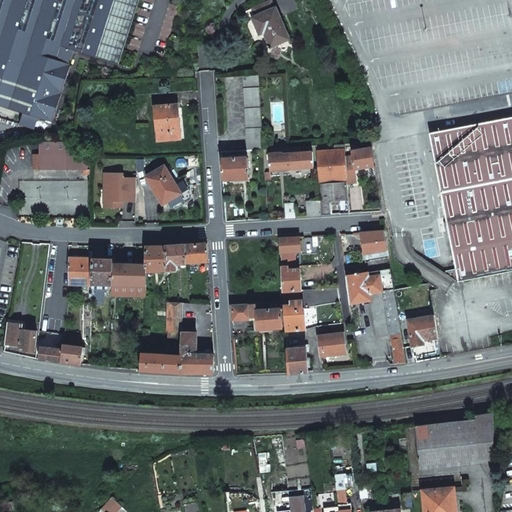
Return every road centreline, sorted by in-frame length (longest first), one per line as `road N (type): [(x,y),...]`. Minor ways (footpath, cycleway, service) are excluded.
road 1 (unclassified): [(223,387),(511,356)]
road 2 (unclassified): [(0,364),(223,387)]
road 3 (residential): [(0,224),(35,237),(218,230)]
road 4 (residential): [(223,387),(218,230)]
road 5 (residential): [(218,230),(373,220)]
